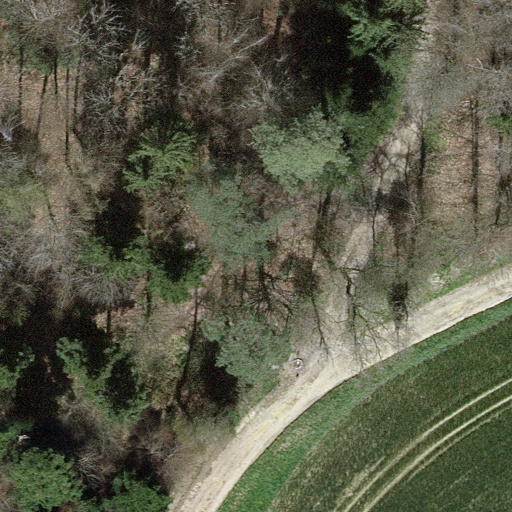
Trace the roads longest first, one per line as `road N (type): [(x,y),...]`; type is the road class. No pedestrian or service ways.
road 1 (track): [(511,276),(383,335),(304,383),(250,442),(207,511)]
road 2 (track): [(304,383),(397,152)]
road 3 (track): [(397,152),(442,0)]
